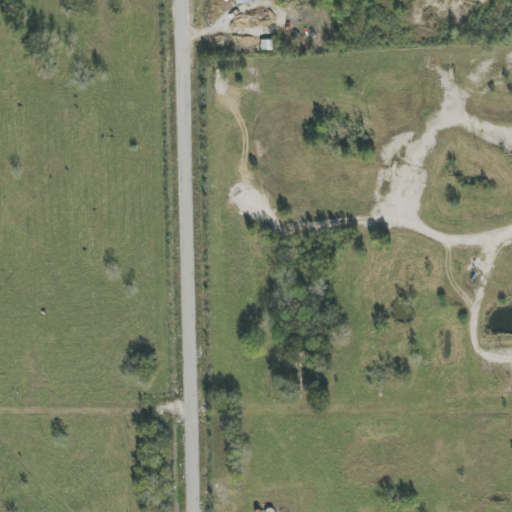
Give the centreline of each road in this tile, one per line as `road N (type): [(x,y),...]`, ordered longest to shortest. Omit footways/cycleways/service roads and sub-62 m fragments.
road 1 (tertiary): [(198,511),(180,0)]
road 2 (residential): [(0,414),(511,404)]
